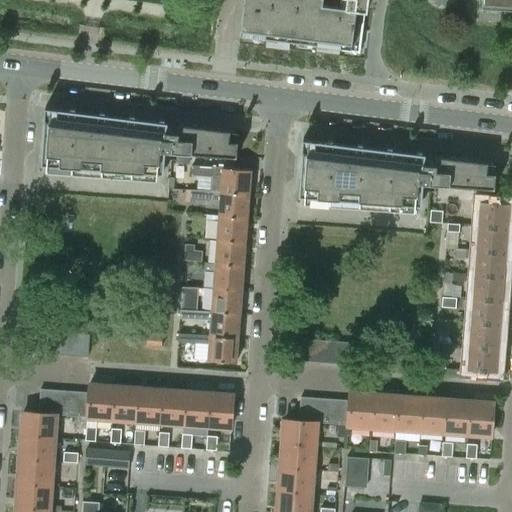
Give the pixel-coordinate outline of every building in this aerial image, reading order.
[(243,0),(239,35),(342,48),(342,50),(359,53),(364,11),(366,11),(367,0),(346,0),(345,7),(322,4),(322,0),(243,0)] [(511,0),(482,0),(482,6),(511,8),(511,0)] [(129,1),(128,14),(168,16),(169,2),(129,1)] [(168,121),(46,106),(42,163),(164,173),(166,150),(177,151),(237,155),(239,140),(230,140),(231,131),(233,131),(233,129),(179,122),(178,125),(168,124),(168,121)] [(426,153),(303,137),(299,195),(422,204),(423,181),(495,187),(496,172),(488,171),(488,162),(490,162),(490,160),(436,154),(435,156),(425,155),(426,153)] [(192,164),(191,175),(198,176),(197,189),(211,190),(220,191),(249,193),(250,168),(192,164)] [(190,189),(189,200),(210,202),(210,200),(219,201),(218,213),(218,215),(247,217),(249,193),(220,191),(211,190),(197,189),(190,189)] [(479,225),(508,227),(510,203),(480,201),(479,225)] [(429,223),(442,223),(442,211),(430,210),(429,223)] [(218,217),(217,239),(245,241),(247,217),(218,215),(218,217)] [(447,224),(447,232),(459,233),(459,224),(447,224)] [(479,225),(477,249),(506,251),(508,227),(479,225)] [(217,239),(215,263),(243,265),(245,241),(217,239)] [(185,243),(184,260),(202,261),(203,250),(194,250),(195,244),(185,243)] [(504,275),(506,251),(477,249),(477,250),(456,248),(455,256),(476,258),(475,273),(504,275)] [(205,262),(204,272),(214,273),(213,287),(242,289),(243,265),(215,263),(205,262)] [(475,273),(473,297),(503,299),(504,275),(475,273)] [(182,286),(182,296),(198,297),(198,288),(182,286)] [(212,294),(211,311),(240,313),(242,289),(213,287),(212,294)] [(442,297),(441,307),(456,308),(456,298),(442,297)] [(473,297),(471,321),(501,323),(503,299),(473,297)] [(181,309),(180,318),(198,319),(211,320),(209,335),(238,337),(240,313),(211,311),(199,310),(181,309)] [(440,320),(439,336),(448,337),(449,320),(440,320)] [(471,321),(470,345),(499,347),(501,323),(471,321)] [(55,353),(57,331),(45,330),(43,352),(55,353)] [(55,353),(66,354),(68,332),(57,331),(55,353)] [(163,332),(148,331),(147,345),(162,346),(163,332)] [(66,354),(78,355),(80,333),(68,332),(66,354)] [(80,333),(78,355),(89,356),(91,334),(80,333)] [(179,334),(178,343),(209,344),(208,358),(236,361),(238,337),(209,335),(179,334)] [(315,361),(317,339),(305,338),(303,360),(315,361)] [(315,361),(325,362),(327,340),(317,339),(315,361)] [(325,362),(336,363),(338,341),(327,340),(325,362)] [(338,341),(336,363),(349,364),(350,342),(338,341)] [(453,345),(448,344),(438,344),(438,353),(452,354),(453,345)] [(470,345),(470,346),(468,370),(497,372),(499,347),(470,345)] [(87,415),(112,417),(114,386),(90,384),(89,391),(87,415)] [(137,387),(114,386),(112,417),(135,419),(137,387)] [(161,389),(137,387),(135,419),(159,420),(161,389)] [(40,411),(52,411),(53,389),(41,388),(40,411)] [(64,414),(65,390),(53,389),(52,411),(56,412),(56,413),(64,414)] [(159,420),(164,421),(183,422),(185,391),(161,389),(159,420)] [(76,414),(77,391),(65,390),(64,414),(76,414)] [(87,415),(89,391),(77,391),(76,414),(87,415)] [(183,422),(207,424),(209,392),(185,391),(183,422)] [(352,424),(372,426),(374,393),(350,391),(349,399),(347,424),(346,435),(351,435),(352,424)] [(207,424),(209,424),(231,425),(234,394),(209,392),(207,424)] [(372,426),(395,428),(398,395),(374,393),(372,426)] [(299,419),(311,420),(313,396),(301,395),(299,419)] [(399,428),(419,429),(422,397),(398,395),(395,428),(399,428)] [(325,397),(313,396),(311,420),(316,421),(316,422),(323,422),(325,397)] [(323,422),(335,423),(337,398),(325,397),(323,422)] [(419,429),(443,431),(446,399),(422,397),(419,429)] [(335,423),(338,423),(347,424),(349,399),(337,398),(335,423)] [(446,399),(443,431),(467,433),(470,400),(446,399)] [(470,400),(467,433),(492,435),(495,402),(470,400)] [(54,436),(56,413),(56,412),(52,411),(40,411),(24,409),(22,434),(54,436)] [(314,445),(316,422),(316,421),(311,420),(299,419),(284,418),(282,443),(314,445)] [(346,435),(347,424),(338,423),(337,437),(346,437),(346,435)] [(96,441),(97,427),(86,426),(85,440),(96,441)] [(120,443),(121,429),(111,428),(110,442),(120,443)] [(134,444),(144,444),(145,430),(135,430),(134,444)] [(158,446),(168,447),(169,432),(159,432),(158,446)] [(181,447),(191,448),(192,434),(182,433),(181,447)] [(22,434),(21,457),(53,460),(54,436),(22,434)] [(206,449),(216,450),(217,436),(207,435),(206,449)] [(442,442),(441,456),(452,457),(453,443),(442,442)] [(312,469),(314,445),(282,443),(280,466),(312,469)] [(466,444),(465,458),(475,458),(476,445),(466,444)] [(63,461),(77,462),(78,452),(64,451),(63,461)] [(110,451),(109,465),(128,467),(130,453),(110,451)] [(21,457),(19,481),(51,484),(53,460),(21,457)] [(347,457),(345,475),(367,477),(368,459),(347,457)] [(310,493),(312,470),(312,469),(280,466),(278,490),(310,493)] [(19,481),(17,506),(49,508),(61,509),(62,503),(50,503),(51,484),(19,481)] [(308,511),(310,494),(310,493),(278,490),(276,511),(308,511)] [(98,511),(99,502),(82,501),(81,511),(98,511)]
